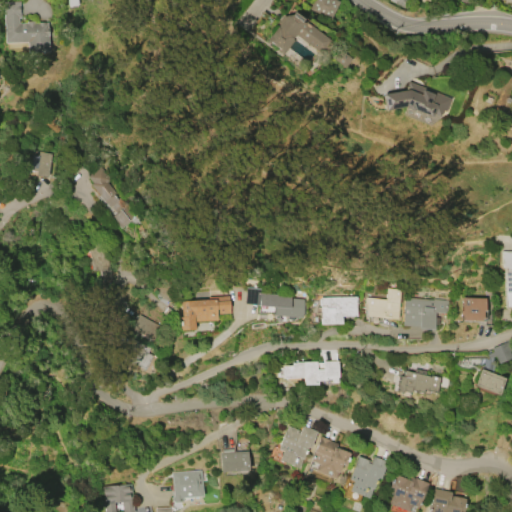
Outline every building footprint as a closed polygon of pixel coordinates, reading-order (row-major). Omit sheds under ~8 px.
[(330,19),(308,9),(312,0),(335,0),(338,1),(330,19)] [(405,0),(405,1),(407,2),(404,8),(394,3),(389,0),(405,0)] [(5,43),(3,2),(19,1),(20,18),(18,18),(18,23),(26,23),(26,21),(33,21),(33,23),(47,22),(47,35),(46,35),(47,51),(27,52),(26,42),(5,43)] [(329,41),(319,54),(292,34),(288,39),(290,41),(280,54),(274,50),(276,49),(268,43),(267,44),(263,41),(283,16),(290,14),(299,21),(300,19),(329,41)] [(342,67),(331,59),(337,50),(349,59),(342,67)] [(450,98),(445,112),(441,111),(439,117),(431,114),(430,117),(403,107),(384,110),(381,94),(407,90),(406,89),(406,87),(404,86),(406,81),(450,98)] [(51,154),(47,178),(36,176),(36,171),(28,170),(31,150),(51,154)] [(87,176),(100,166),(109,179),(106,182),(115,192),(113,194),(117,200),(119,198),(122,202),(119,204),(122,208),(127,204),(139,221),(133,224),(128,221),(120,228),(110,217),(114,214),(109,207),(104,201),(103,201),(90,184),(92,183),(87,176)] [(108,282),(106,247),(90,247),(91,271),(101,271),(101,282),(108,282)] [(500,252),(511,251),(511,308),(504,308),(504,267),(500,267),(500,252)] [(303,299),(301,317),(258,313),(258,305),(244,304),(245,287),(261,288),(261,293),(289,295),(289,298),(303,299)] [(399,289),(396,319),(365,316),(366,310),(363,310),(364,297),(384,299),(385,288),(399,289)] [(193,329),(178,330),(177,322),(176,322),(176,317),(180,317),(179,301),(210,299),(210,297),(227,296),(228,313),(215,314),(215,320),(193,321),(193,329)] [(319,297),(355,297),(355,316),(340,316),(340,324),(319,324),(319,297)] [(404,297),(433,300),(433,299),(447,300),(446,313),(434,312),(433,328),(401,325),(404,297)] [(461,297),(484,298),(483,311),(481,311),(481,319),(479,319),(479,321),(459,320),(461,297)] [(130,328),(138,314),(157,325),(152,341),(130,328)] [(143,369),(126,360),(133,348),(129,345),(134,336),(154,347),(151,352),(148,350),(147,352),(151,355),(143,369)] [(488,359),(486,354),(492,351),(490,348),(509,339),(511,345),(511,356),(498,363),(494,356),(488,359)] [(321,361),(337,361),(337,377),(336,377),(336,383),(330,383),(330,377),(323,377),(323,380),(315,380),(315,384),(301,385),(301,377),(280,377),(280,368),(281,368),(281,365),(301,365),(301,362),(315,362),(315,369),(321,369),(321,361)] [(479,369),(503,378),(497,395),(473,385),(479,369)] [(439,377),(435,393),(422,390),(422,393),(409,390),(409,393),(401,391),(401,393),(395,391),(398,376),(401,376),(403,370),(430,376),(430,375),(439,377)] [(301,426),(315,432),(308,448),(306,447),(297,468),(278,460),(281,451),(277,449),(286,426),(299,431),(301,426)] [(349,453),(344,466),(340,465),(337,472),(335,472),(332,478),(313,471),(316,464),(309,461),(318,436),(327,440),(327,441),(335,444),(334,447),(349,453)] [(247,470),(219,472),(218,453),(246,451),(247,470)] [(371,456),(385,461),(378,479),(375,477),(371,489),(365,487),(362,496),(348,490),(352,481),(347,479),(356,456),(369,461),(371,456)] [(170,472),(200,470),(202,497),(181,498),(181,501),(172,502),(170,500),(170,497),(172,496),(170,472)] [(407,511),(388,504),(391,497),(389,496),(392,489),(388,487),(394,474),(409,480),(410,477),(426,484),(417,507),(410,505),(407,511)] [(130,484),(132,511),(121,511),(120,502),(113,503),(113,511),(103,511),(101,487),(130,484)] [(427,511),(432,488),(450,491),(449,495),(464,498),(461,511),(458,511),(457,511),(427,511)]
